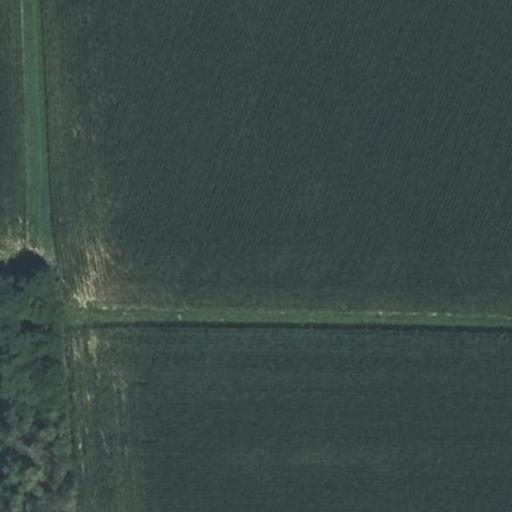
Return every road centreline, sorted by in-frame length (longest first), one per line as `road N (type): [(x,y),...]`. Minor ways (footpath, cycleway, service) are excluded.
road 1 (track): [(69,511),(41,216),(34,0)]
road 2 (track): [(511,334),(53,321)]
